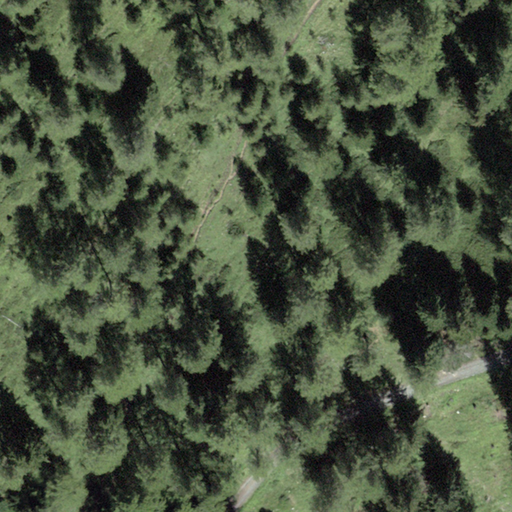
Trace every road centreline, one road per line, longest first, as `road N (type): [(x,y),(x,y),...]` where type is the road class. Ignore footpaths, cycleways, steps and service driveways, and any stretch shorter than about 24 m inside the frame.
road 1 (track): [(54,511),(118,318),(269,0)]
road 2 (track): [(241,511),(267,477),(511,353)]
